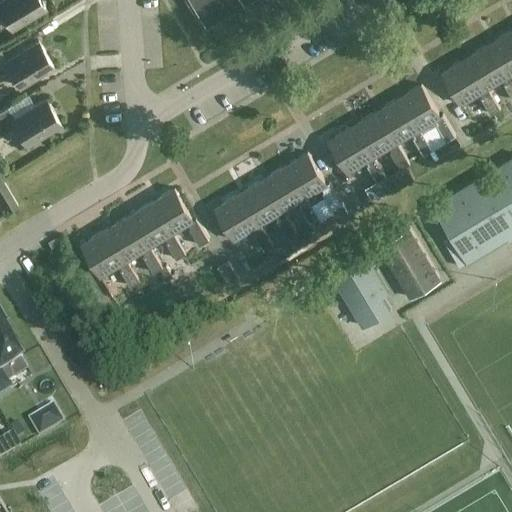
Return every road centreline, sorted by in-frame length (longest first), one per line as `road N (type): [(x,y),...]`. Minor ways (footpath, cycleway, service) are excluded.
road 1 (residential): [(141,126),(356,0)]
road 2 (residential): [(0,251),(126,177),(141,126)]
road 3 (residential): [(141,126),(127,0)]
